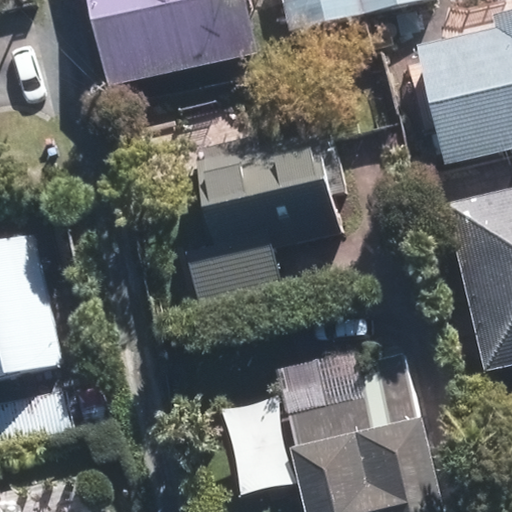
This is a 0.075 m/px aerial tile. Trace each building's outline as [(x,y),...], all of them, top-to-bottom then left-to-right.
[(255,47),(244,0),(86,0),(105,81),(255,47)] [(278,0),(285,28),(360,10),(357,0),(278,0)] [(357,0),(360,10),(406,0),(357,0)] [(511,144),(511,4),(486,10),(489,24),(411,42),(438,161),(511,144)] [(318,138),(317,132),(195,161),(215,247),(184,256),(196,308),(280,289),(270,244),(339,227),(330,193),(347,189),(334,136),(318,138)] [(511,179),(443,195),(481,364),(511,356),(511,179)] [(0,371),(66,357),(36,228),(0,236),(0,371)] [(291,437),(307,511),(446,511),(423,407),(418,408),(405,347),(377,354),(379,363),(360,367),(365,385),(288,403),(296,435),(291,437)] [(0,398),(0,441),(0,442),(84,424),(75,383),(0,398)] [(112,423),(87,429),(94,455),(119,450),(112,423)]
